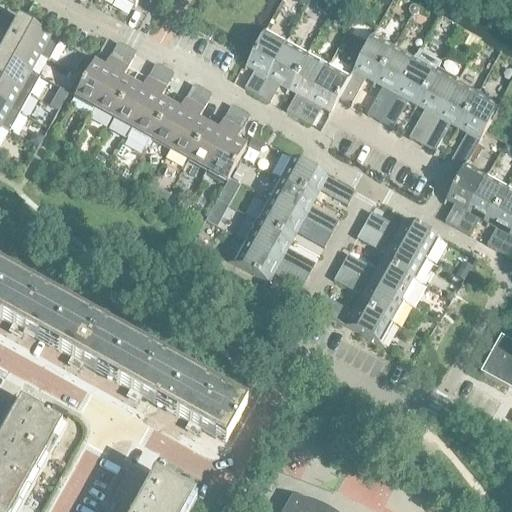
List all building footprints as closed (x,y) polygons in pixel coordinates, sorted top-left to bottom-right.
[(118,0),(134,9),(139,0),(151,0),(154,1),(155,0),(118,0)] [(408,11),(409,15),(412,17),(416,16),(418,13),(417,8),(413,7),(410,8),(408,11)] [(12,30),(6,32),(4,36),(7,38),(40,56),(48,61),(58,43),(50,38),(18,20),(12,30)] [(244,90),(257,97),(286,45),(264,33),(245,67),(254,72),(244,90)] [(371,37),(348,79),(337,101),(349,107),(365,79),(374,84),(393,49),(371,37)] [(0,57),(30,74),(40,56),(7,38),(0,51),(0,57)] [(74,99),(93,110),(126,50),(117,45),(104,69),(93,64),(74,99)] [(278,86),(288,91),(307,56),(286,45),(257,97),(269,104),(278,86)] [(414,60),(393,49),(374,84),(383,89),(367,117),(379,124),(414,60)] [(93,110),(112,120),(131,85),(122,79),(135,55),(126,50),(93,110)] [(379,124),(391,130),(407,102),(416,107),(435,73),(441,63),(419,51),(414,60),(379,124)] [(286,113),(299,121),(328,68),(307,56),(288,91),(296,96),(286,113)] [(0,81),(29,97),(39,79),(30,74),(0,57),(0,81)] [(112,120),(131,130),(164,71),(155,66),(141,90),(131,85),(112,120)] [(330,114),(337,101),(348,79),(328,68),(299,121),(311,127),(320,109),(330,114)] [(145,150),(150,141),(169,106),(160,100),(173,76),(164,71),(131,130),(126,139),(145,150)] [(456,84),(435,73),(416,107),(425,112),(409,140),(421,147),(456,84)] [(0,104),(10,111),(19,115),(29,97),(0,81),(0,104)] [(449,125),(458,130),(477,95),(456,84),(421,147),(433,154),(449,125)] [(150,141),(168,151),(201,91),(193,87),(179,111),(169,106),(150,141)] [(168,151),(187,162),(207,126),(197,121),(211,97),(201,91),(168,151)] [(498,107),(477,95),(458,130),(467,135),(451,163),(462,170),(465,167),(498,107)] [(0,127),(0,128),(10,111),(0,104),(0,127)] [(187,162),(206,172),(239,112),(231,108),(217,132),(207,126),(187,162)] [(249,118),(239,112),(206,172),(226,183),(246,148),(235,142),(249,118)] [(74,142),(70,150),(78,154),(82,147),(74,142)] [(94,153),(90,160),(94,163),(98,155),(94,153)] [(291,159),(279,181),(314,200),(319,191),(347,207),(354,194),(291,159)] [(493,166),(489,173),(494,175),(498,169),(493,166)] [(485,178),(465,167),(462,170),(445,201),(455,206),(445,224),(456,230),(485,178)] [(131,175),(127,181),(133,184),(137,178),(131,175)] [(488,225),(507,190),(485,178),(456,230),(469,237),(479,220),(488,225)] [(331,237),(337,225),(309,209),(314,200),(279,181),(268,202),(331,237)] [(154,193),(159,196),(164,193),(164,188),(159,185),(154,187),(154,193)] [(511,229),(511,192),(507,190),(488,225),(497,229),(487,247),(498,254),(511,229)] [(324,249),(331,237),(268,202),(256,223),(290,242),(295,233),(324,249)] [(396,234),(368,219),(363,227),(426,263),(438,241),(403,222),(396,234)] [(256,223),(244,244),(307,279),(314,267),(286,251),(290,242),(256,223)] [(385,255),(380,265),(414,284),(426,263),(363,227),(356,240),(385,255)] [(511,229),(498,254),(511,261),(511,258),(511,229)] [(300,291),(307,279),(244,244),(232,265),(267,285),(272,275),(300,291)] [(414,284),(380,265),(375,273),(347,257),(340,270),(402,305),(414,284)] [(0,291),(10,274),(0,269),(0,291)] [(361,297),(357,306),(391,326),(402,305),(340,270),(333,282),(361,297)] [(69,307),(10,274),(0,291),(0,319),(13,327),(10,333),(19,338),(22,332),(47,346),(69,307)] [(316,312),(379,347),(391,326),(357,306),(352,315),(323,299),(316,312)] [(72,360),(69,365),(78,370),(81,365),(107,379),(128,340),(91,320),(69,307),(47,346),(72,360)] [(479,374),(508,389),(511,391),(511,343),(500,337),(479,374)] [(140,397),(166,412),(187,373),(128,340),(107,379),(130,392),(127,398),(137,403),(140,397)] [(246,405),(187,373),(166,412),(189,425),(186,430),(195,436),(198,430),(224,444),(246,405)] [(0,511),(12,511),(61,426),(50,420),(19,403),(0,436),(0,511)] [(186,511),(194,499),(153,477),(133,511),(186,511)] [(330,511),(329,511),(324,508),(320,506),(315,504),(310,502),(305,501),(300,500),(295,499),(290,498),(282,511),(330,511)]
